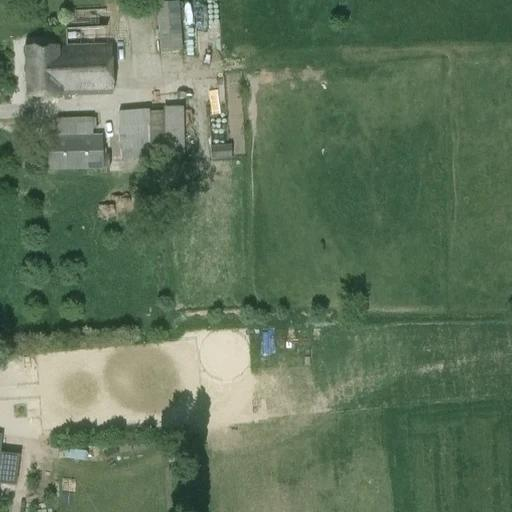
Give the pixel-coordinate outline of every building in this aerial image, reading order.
[(157,3),(160,51),(181,50),(178,2),(157,3)] [(107,29),(65,30),(66,47),(25,49),(26,98),(112,96),(110,46),(107,46),(107,29)] [(184,156),(182,107),(119,112),(121,150),(122,150),(124,162),(155,160),(167,159),(167,157),(184,156)] [(109,170),(109,155),(106,155),(106,149),(104,149),(104,135),(96,135),(95,118),(57,119),(57,135),(48,136),(49,171),(109,170)] [(210,147),(211,160),(231,159),(231,146),(210,147)] [(0,453),(2,436),(0,435),(0,484),(16,486),(19,455),(0,453)] [(117,455),(113,448),(103,453),(107,461),(117,455)]
